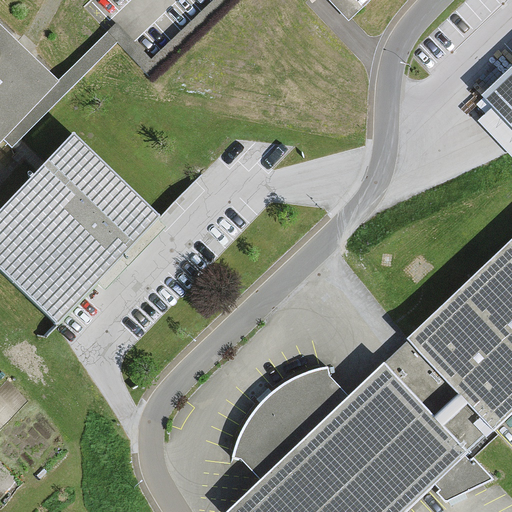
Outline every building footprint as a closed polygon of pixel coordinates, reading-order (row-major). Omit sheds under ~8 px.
[(60,81),(2,141),(12,151),(116,49),(148,81),(229,0),(216,0),(152,64),(116,27),(60,81)] [(330,0),(348,18),(366,0),(330,0)] [(60,81),(0,23),(0,142),(2,141),(60,81)] [(511,65),(480,96),(511,129),(511,65)] [(160,217),(74,135),(0,212),(0,268),(58,324),(130,248),(160,217)] [(511,412),(511,243),(349,397),(329,376),(328,367),(317,368),(304,373),(289,380),(274,390),(257,406),(247,419),(241,431),(236,444),(232,457),(240,459),(261,481),(228,511),(403,511),(430,487),(444,501),(493,479),(473,459),(498,436),(493,430),(511,412)]
